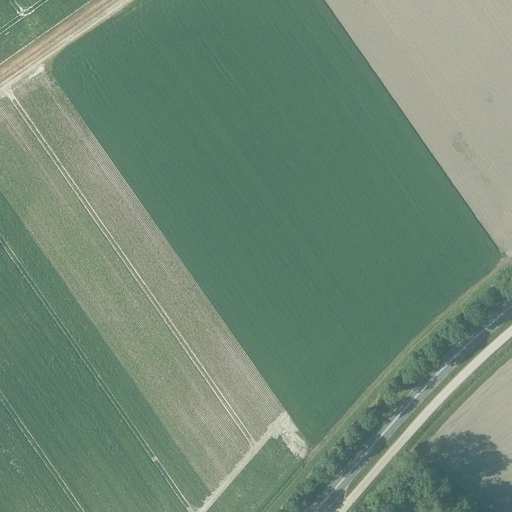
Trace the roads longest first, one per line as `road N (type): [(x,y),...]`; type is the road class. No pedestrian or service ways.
road 1 (primary): [(314,511),(425,383),(511,306)]
road 2 (unclassified): [(340,511),(423,415),(511,333)]
